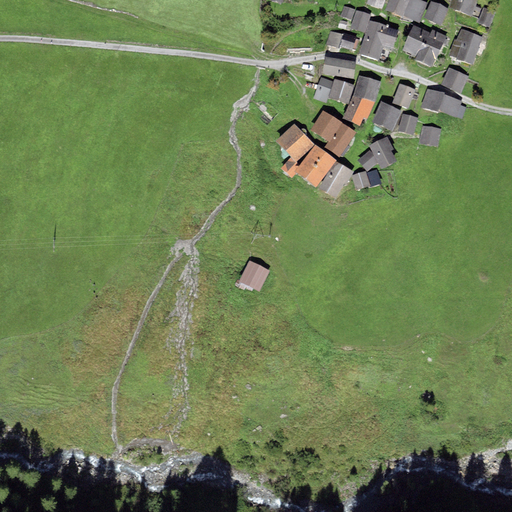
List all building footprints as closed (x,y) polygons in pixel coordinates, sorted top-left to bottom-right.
[(386,0),(368,0),(366,8),(382,14),(386,0)] [(390,2),(385,16),(403,22),(403,21),(420,26),(427,4),(415,0),(388,0),(388,1),(390,2)] [(478,2),(473,0),(452,0),(448,11),(471,20),(478,2)] [(423,22),(440,29),(448,10),(431,4),(423,22)] [(355,10),(344,7),(341,19),(351,22),(355,10)] [(478,26),(490,30),(496,13),(483,9),(478,26)] [(356,12),(350,31),(365,36),(369,22),(371,16),(356,12)] [(347,22),(340,21),(338,29),(345,30),(347,22)] [(388,28),(369,22),(365,36),(358,58),(378,64),(382,50),(392,53),(398,33),(387,30),(388,28)] [(430,35),(413,28),(402,55),(412,59),(411,60),(416,63),(419,57),(421,58),(430,35)] [(343,37),(330,31),(326,45),(339,52),(339,49),(343,37)] [(432,31),(430,35),(421,58),(419,57),(416,63),(415,67),(431,74),(435,64),(436,64),(447,38),(432,31)] [(456,64),(472,69),(483,39),(460,31),(457,42),(454,41),(448,59),(456,62),(456,64)] [(356,38),(344,34),(343,37),(339,49),(352,53),(356,38)] [(356,65),(325,60),(322,78),(353,83),(356,65)] [(449,69),(441,88),(461,97),(469,78),(449,69)] [(328,101),(334,83),(321,78),(313,100),(327,104),(328,101)] [(381,84),(359,78),(354,97),(352,101),(374,105),(375,106),(381,84)] [(334,81),(334,83),(328,101),(348,107),(354,88),(334,81)] [(407,113),(415,92),(399,86),(391,107),(407,113)] [(444,98),(445,96),(427,91),(421,111),(438,116),(444,98)] [(461,102),(444,98),(438,116),(456,121),(456,120),(462,121),(466,109),(460,107),(461,102)] [(374,105),(352,101),(342,123),(359,131),(363,122),(366,123),(374,105)] [(371,127),(392,136),(402,113),(381,104),(371,127)] [(356,135),(342,126),(323,114),(310,134),(328,146),(324,151),(339,161),(356,135)] [(413,139),(417,119),(402,116),(398,136),(413,139)] [(295,126),(276,146),(290,161),(295,167),(314,146),(295,126)] [(421,127),(418,147),(438,150),(441,130),(421,127)] [(387,139),(369,148),(373,158),(377,166),(381,174),(397,167),(391,154),(394,153),(387,139)] [(336,163),(315,148),(299,170),(295,177),(315,193),(336,163)] [(369,152),(357,163),(366,173),(367,175),(368,174),(377,166),(373,158),(369,152)] [(295,167),(290,161),(280,172),(292,181),(295,177),(299,170),(295,167)] [(336,165),(319,194),(335,203),(354,174),(336,165)] [(366,173),(352,178),(357,195),(381,186),(376,171),(368,174),(367,175),(366,173)] [(259,291),(269,270),(249,260),(239,280),(259,291)]
